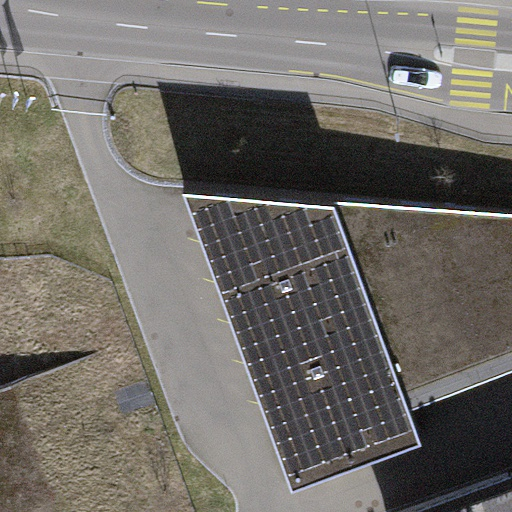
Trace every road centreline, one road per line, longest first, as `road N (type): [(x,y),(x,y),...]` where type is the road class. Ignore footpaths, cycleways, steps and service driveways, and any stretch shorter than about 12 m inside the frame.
road 1 (secondary): [(319,45),(0,10)]
road 2 (secondary): [(511,61),(319,45)]
